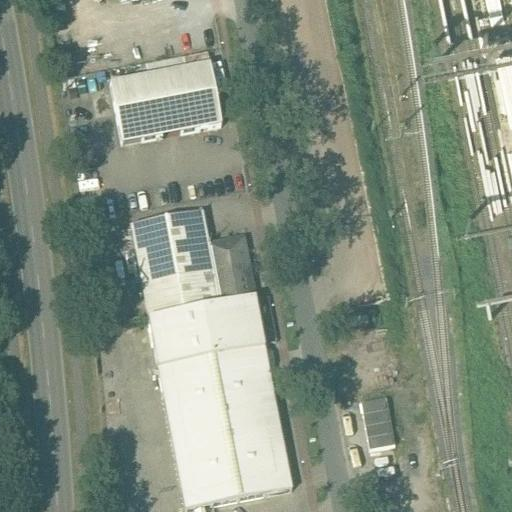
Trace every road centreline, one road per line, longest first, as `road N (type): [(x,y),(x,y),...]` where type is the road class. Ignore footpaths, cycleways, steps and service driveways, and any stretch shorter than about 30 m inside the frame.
road 1 (residential): [(347,511),(246,0)]
road 2 (primary): [(56,511),(35,256),(0,49)]
